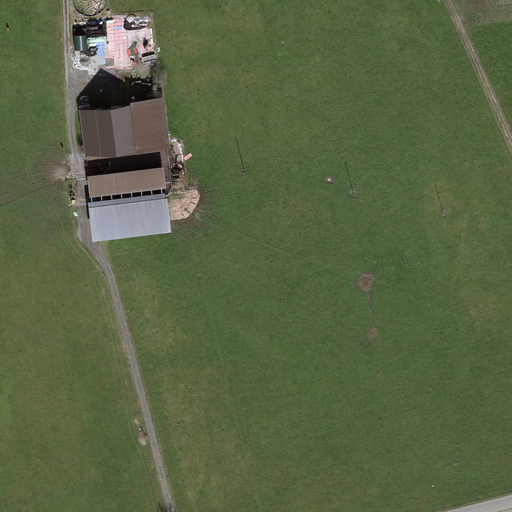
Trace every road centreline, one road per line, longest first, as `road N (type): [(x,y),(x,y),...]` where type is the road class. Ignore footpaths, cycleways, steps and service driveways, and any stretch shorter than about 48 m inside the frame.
road 1 (track): [(173,511),(109,265),(85,238),(72,141),(68,0)]
road 2 (track): [(511,137),(451,0)]
